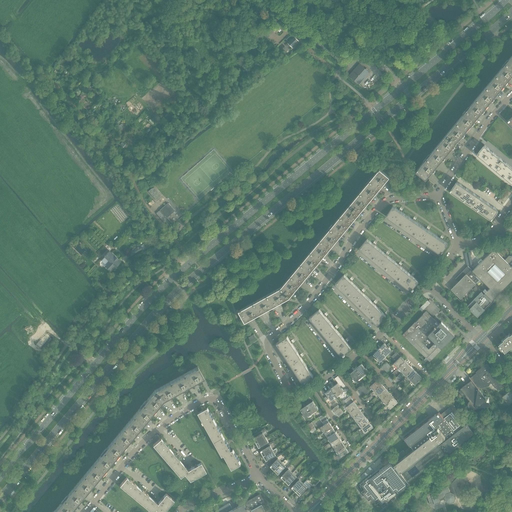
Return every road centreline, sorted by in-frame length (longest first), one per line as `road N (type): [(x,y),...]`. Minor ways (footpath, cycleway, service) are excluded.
road 1 (secondary): [(0,497),(180,287),(511,12)]
road 2 (secondary): [(505,0),(171,278),(0,479)]
road 3 (residential): [(312,388),(295,396),(285,388),(268,340),(314,296),(380,205),(437,196)]
road 4 (residential): [(260,478),(216,398),(208,397),(149,436),(87,511)]
road 5 (residential): [(318,502),(461,358)]
road 6 (residential): [(511,95),(437,196)]
